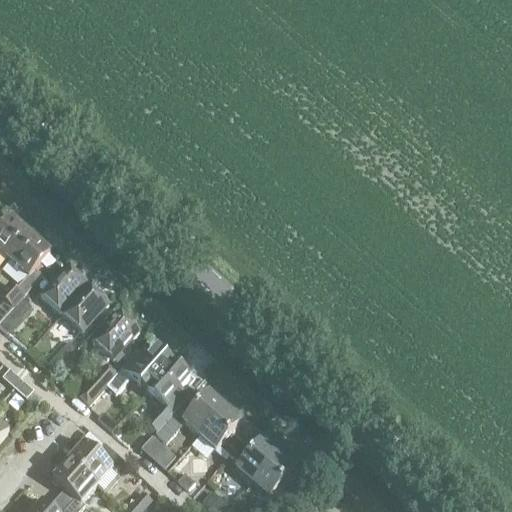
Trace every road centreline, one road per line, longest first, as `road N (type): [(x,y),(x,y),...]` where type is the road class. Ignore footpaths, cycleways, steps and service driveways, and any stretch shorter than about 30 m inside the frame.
road 1 (tertiary): [(467,511),(0,95)]
road 2 (residential): [(191,511),(76,412)]
